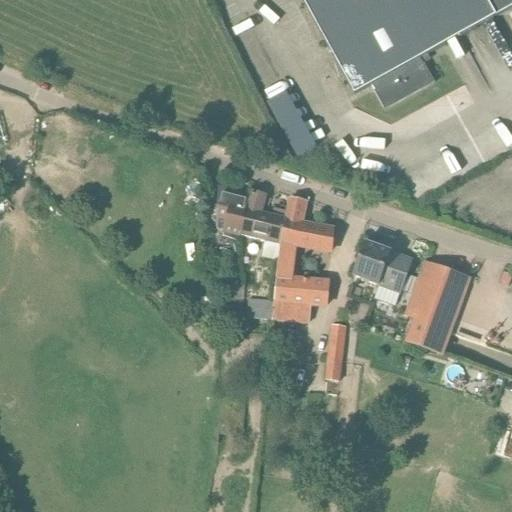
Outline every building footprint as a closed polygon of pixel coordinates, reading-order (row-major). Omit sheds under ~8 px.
[(511,0),(301,0),(354,97),(372,87),(375,91),(374,92),(384,110),(434,83),(423,64),(430,61),(428,56),(511,8),(511,0)] [(272,109),(297,170),(316,162),(291,101),(272,109)] [(225,232),(239,236),(250,197),(219,190),(218,230),(225,231),(225,232)] [(252,192),(250,197),(239,236),(280,245),(288,213),(275,209),(273,219),(260,215),(265,196),(252,192)] [(276,280),(274,302),(272,322),(310,326),(311,306),(326,307),(328,283),(291,280),(295,248),(296,246),(329,252),(331,232),(301,226),(306,202),(291,199),(288,213),(280,245),(278,259),(276,280)] [(352,278),(381,288),(376,300),(396,308),(401,295),(413,261),(364,244),(352,278)] [(408,316),(417,319),(409,343),(441,355),(467,280),(426,265),(408,316)] [(244,287),(224,286),(223,301),(244,301),(244,287)] [(244,301),(223,301),(223,313),(244,314),(244,301)] [(274,302),(248,301),(247,320),(272,322),(274,302)] [(346,329),(332,327),(325,382),(339,384),(346,329)] [(223,393),(218,436),(238,437),(244,433),(247,395),(223,393)]
